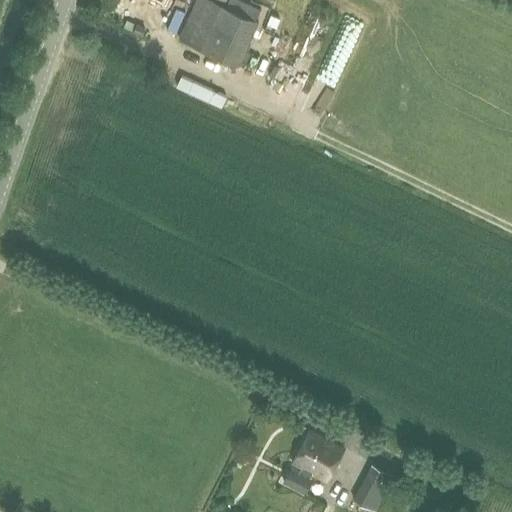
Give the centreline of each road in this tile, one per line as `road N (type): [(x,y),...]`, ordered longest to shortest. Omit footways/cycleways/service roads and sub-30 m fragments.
road 1 (track): [(511,229),(63,16)]
road 2 (track): [(439,475),(0,266)]
road 3 (tertiary): [(0,197),(68,0)]
